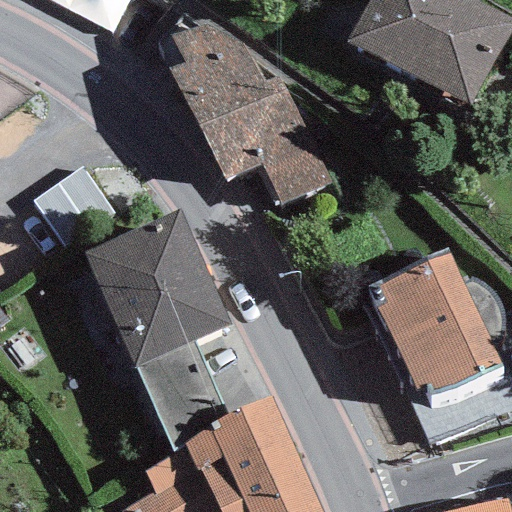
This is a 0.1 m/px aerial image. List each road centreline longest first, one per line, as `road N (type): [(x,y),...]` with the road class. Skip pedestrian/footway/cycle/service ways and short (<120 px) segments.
road 1 (tertiary): [(0,36),(107,104),(183,179),(244,281),(353,511)]
road 2 (residential): [(361,511),(511,469)]
